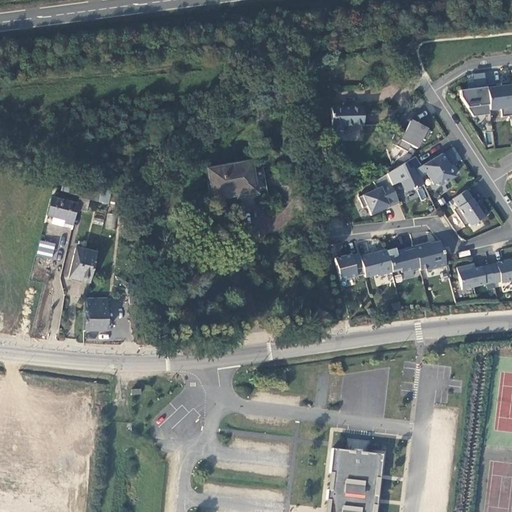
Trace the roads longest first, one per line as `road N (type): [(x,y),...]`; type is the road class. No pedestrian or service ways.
road 1 (secondary): [(0,351),(124,363),(217,359),(511,323)]
road 2 (residential): [(335,232),(431,220),(454,246),(511,231)]
road 3 (secondary): [(175,0),(0,22)]
road 4 (unknown): [(77,214),(64,270),(66,358)]
